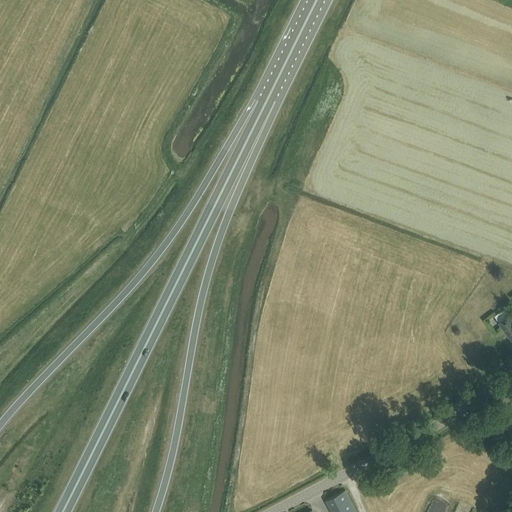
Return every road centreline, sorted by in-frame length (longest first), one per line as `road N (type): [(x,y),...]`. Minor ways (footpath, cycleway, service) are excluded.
road 1 (trunk): [(63,511),(265,103)]
road 2 (trunk): [(155,511),(197,310),(267,98)]
road 3 (trunk): [(265,103),(130,286),(0,424)]
road 4 (unclassified): [(511,376),(274,511)]
